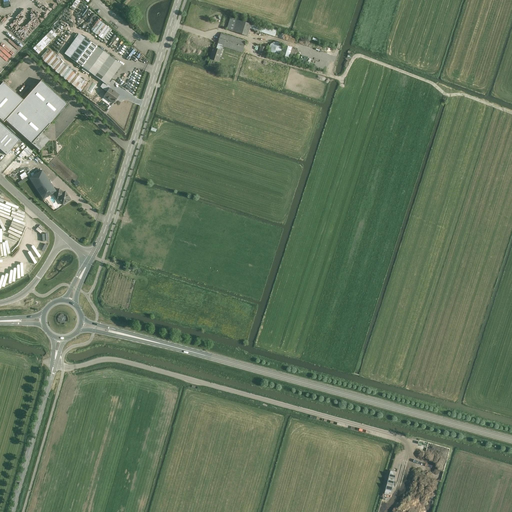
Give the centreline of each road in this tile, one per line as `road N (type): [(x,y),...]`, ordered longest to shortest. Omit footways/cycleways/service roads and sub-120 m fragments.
road 1 (primary): [(511,439),(81,324)]
road 2 (tertiary): [(90,257),(179,0)]
road 3 (tertiary): [(12,511),(58,338)]
